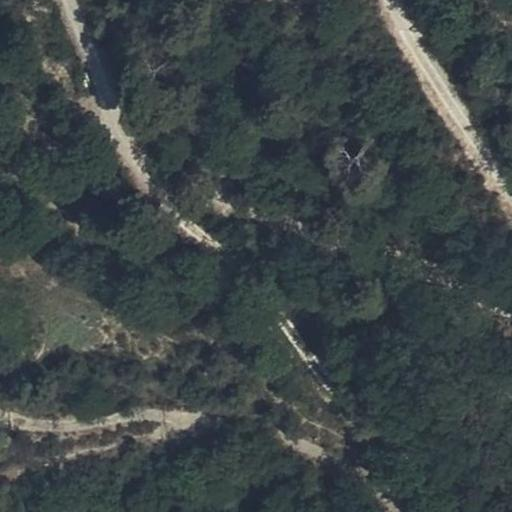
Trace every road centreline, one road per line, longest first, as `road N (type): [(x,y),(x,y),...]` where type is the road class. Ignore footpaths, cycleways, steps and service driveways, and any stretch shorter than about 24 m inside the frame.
road 1 (residential): [(78,0),(154,186),(214,254),(288,313),(402,451),(418,511)]
road 2 (track): [(0,471),(160,423),(227,415),(290,431),(401,511)]
road 3 (track): [(138,149),(186,184),(511,300)]
road 4 (track): [(511,158),(415,0)]
